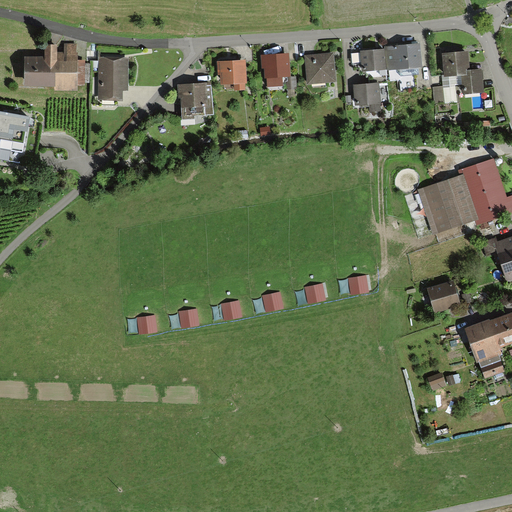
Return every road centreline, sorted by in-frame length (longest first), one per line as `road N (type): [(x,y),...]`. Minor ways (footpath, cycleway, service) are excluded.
road 1 (residential): [(0,259),(74,191),(187,62),(194,43)]
road 2 (residential): [(479,17),(194,43)]
road 3 (residential): [(194,43),(100,40),(0,12)]
